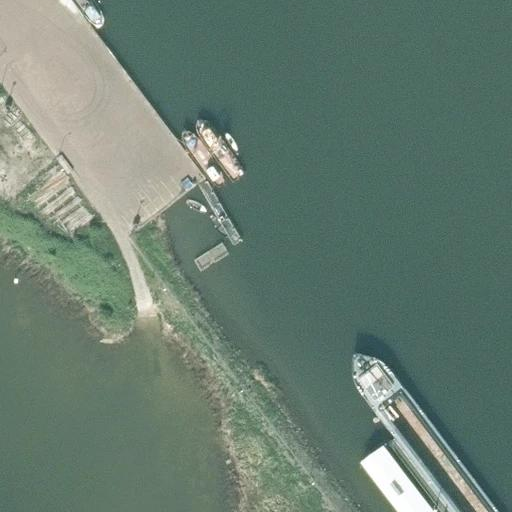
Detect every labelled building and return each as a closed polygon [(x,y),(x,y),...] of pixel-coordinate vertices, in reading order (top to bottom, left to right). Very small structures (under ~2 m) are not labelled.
[(42,0),(33,0),(13,11),(30,41),(57,26),(42,0)] [(10,15),(0,22),(0,53),(6,61),(31,42),(10,15)] [(78,65),(45,87),(63,113),(96,91),(78,65)] [(125,123),(87,148),(105,176),(143,151),(125,123)] [(439,511),(391,448),(366,467),(400,511),(439,511)]
